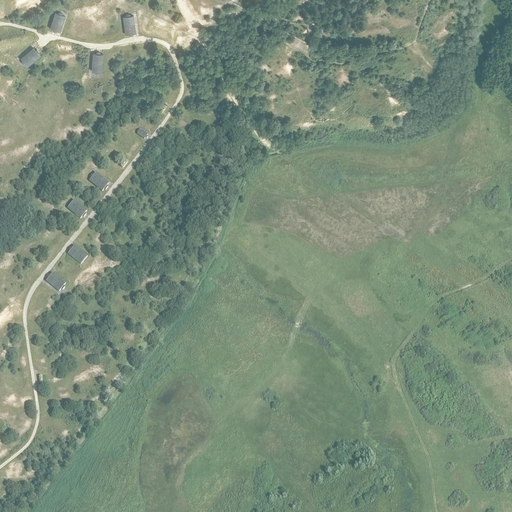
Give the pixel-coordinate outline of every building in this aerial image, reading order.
[(63,13),(59,12),(58,12),(58,14),(55,13),(50,28),(52,29),(52,31),(56,32),(57,31),(60,32),(65,16),(62,15),(63,13)] [(130,14),(126,15),(126,16),(123,17),(126,34),(129,34),(129,36),(133,35),(133,33),(136,33),(134,15),(131,16),(130,14)] [(39,52),(37,49),(35,50),(33,48),(20,58),(23,61),(21,62),(24,65),(25,64),(27,67),(40,56),(38,53),(39,52)] [(104,54),(101,54),(101,53),(96,52),(96,54),(93,54),(92,71),(95,71),(95,73),(99,73),(99,72),(102,72),(104,54)] [(148,137),(147,136),(148,135),(140,130),(139,131),(138,130),(137,132),(138,133),(137,135),(144,140),(145,138),(146,139),(148,137)] [(93,174),(90,178),(91,179),(89,181),(102,192),(104,189),(105,190),(108,187),(107,186),(109,183),(96,173),(94,175),(93,174)] [(85,213),(87,211),(74,200),(67,209),(80,219),(82,217),(84,218),(86,214),(85,213)] [(70,252),(68,254),(81,265),(88,256),(74,246),(72,248),(71,247),(69,251),(70,252)] [(65,287),(64,286),(66,284),(53,273),(51,276),(49,274),(47,278),(48,279),(46,281),(59,292),(61,290),(62,291),(65,287)]
